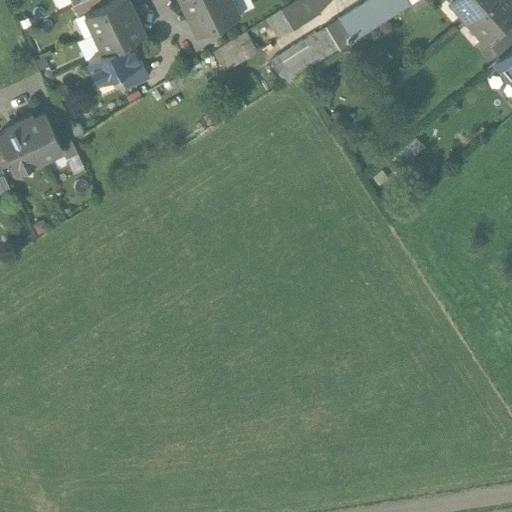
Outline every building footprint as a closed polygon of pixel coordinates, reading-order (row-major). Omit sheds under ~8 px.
[(109,2),(107,0),(85,0),(70,8),(75,18),(76,17),(84,14),(109,2)] [(84,14),(93,33),(135,13),(129,0),(112,0),(109,2),(84,14)] [(180,0),(187,14),(216,0),(180,0)] [(239,14),(232,0),(216,0),(187,14),(196,34),(239,14)] [(290,0),(266,16),(277,35),(320,8),(328,0),(290,0)] [(360,0),(269,60),(283,82),(412,0),(360,0)] [(451,0),(467,18),(488,0),(451,0)] [(511,13),(511,0),(488,0),(467,18),(484,38),(504,20),(510,15),(511,13)] [(145,33),(135,13),(93,33),(102,52),(130,39),(130,40),(145,33)] [(86,37),(93,33),(84,14),(76,17),(86,37)] [(511,29),(492,47),(500,57),(511,45),(511,29)] [(130,39),(102,52),(87,59),(97,80),(118,70),(140,59),(130,40),(130,39)] [(511,45),(500,57),(495,61),(501,67),(511,78),(511,45)] [(147,76),(140,59),(118,70),(125,86),(147,76)] [(19,121),(38,160),(60,149),(61,148),(55,135),(44,112),(33,118),(32,115),(19,121)] [(114,139),(133,130),(125,113),(106,122),(114,139)] [(38,160),(19,121),(7,127),(8,130),(0,133),(0,140),(10,162),(15,171),(38,160)] [(55,135),(61,148),(60,149),(64,157),(76,151),(65,130),(55,135)] [(0,166),(10,162),(0,140),(0,166)]
